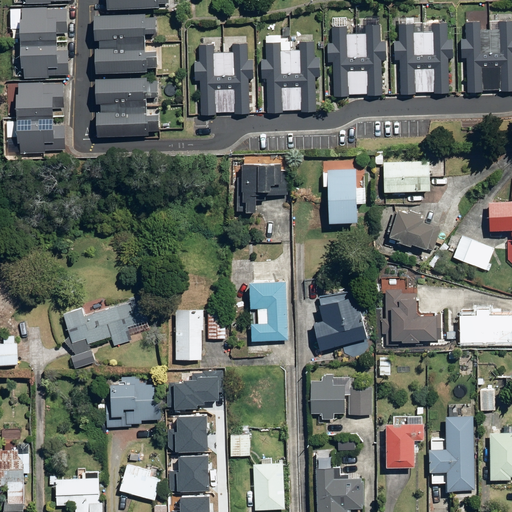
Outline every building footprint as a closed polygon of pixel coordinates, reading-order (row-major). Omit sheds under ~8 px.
[(25,38),(62,38),(62,30),(72,30),(72,7),(25,7),(25,38)] [(150,11),(99,12),(100,37),(104,37),(104,43),(99,44),(100,71),(150,70),(150,66),(159,65),(159,49),(149,49),(149,32),(160,32),(159,16),(150,16),(150,11)] [(421,15),(402,14),(401,39),(395,39),(394,58),(401,58),(400,91),(451,93),(452,56),(456,57),(457,38),(450,38),(451,20),(434,19),(433,30),(420,29),(421,15)] [(483,20),(468,20),(467,37),(464,37),(463,56),(470,57),(468,89),(511,90),(511,17),(503,17),(502,27),(483,27),(483,20)] [(352,18),(334,18),(334,40),(329,41),(330,59),(336,59),(337,96),(385,94),(384,58),(390,58),(389,39),(383,39),(383,23),(366,24),(366,31),(353,31),(352,18)] [(269,34),(269,57),(264,57),(263,77),(270,77),(270,112),(287,112),(287,105),(303,105),(303,111),(324,111),(325,58),(318,58),(318,38),(302,38),(302,48),(293,48),(293,40),(285,40),(285,34),(269,34)] [(62,38),(25,38),(25,74),(72,74),(72,48),(62,48),(62,38)] [(219,44),(203,43),(202,59),(197,59),(196,80),(203,80),(202,114),(221,114),(221,110),(235,111),(234,114),(251,114),(253,78),(256,78),(257,59),(251,58),(252,43),(234,42),(234,50),(219,50),(219,44)] [(151,76),(101,76),(101,99),(104,99),(104,110),(100,110),(100,134),(153,135),(153,129),(162,129),(162,113),(149,113),(150,96),(161,96),(161,80),(151,80),(151,76)] [(22,115),(59,114),(58,107),(68,107),(67,81),(22,82),(22,115)] [(59,114),(22,115),(23,151),(70,150),(69,124),(59,124),(59,114)] [(433,189),(434,160),(413,160),(413,157),(404,157),(404,159),(386,159),(386,188),(433,189)] [(283,171),(283,162),(244,162),(244,165),(235,164),(235,177),(239,177),(239,210),(261,210),(261,189),(276,190),(276,183),(283,183),(283,171)] [(370,199),(370,191),(362,191),(362,164),(333,165),(334,218),(362,218),(362,199),(370,199)] [(276,183),(276,190),(276,194),(289,194),(290,171),(283,171),(283,183),(276,183)] [(511,198),(492,199),(493,228),(511,227),(511,198)] [(427,213),(401,205),(393,233),(403,236),(402,241),(414,244),(414,241),(435,247),(441,224),(425,219),(427,213)] [(495,245),(463,233),(454,255),(486,268),(495,245)] [(509,241),(499,240),(498,256),(508,256),(509,241)] [(292,278),(255,278),(255,338),(292,338),(292,278)] [(372,335),(360,285),(322,294),(327,318),(317,320),(323,347),(372,335)] [(405,287),(388,287),(387,317),(383,316),(383,332),(388,332),(388,345),(428,346),(428,338),(440,338),(441,312),(421,311),(421,296),(415,296),(415,291),(405,291),(405,287)] [(86,305),(67,311),(72,335),(66,339),(77,352),(72,354),(76,366),(97,360),(93,343),(113,337),(116,345),(136,340),(132,325),(150,320),(143,294),(129,298),(129,301),(89,313),(86,305)] [(207,307),(181,305),(179,357),(205,358),(207,307)] [(229,307),(211,306),(211,338),(228,338),(229,307)] [(482,312),(465,312),(464,339),(511,340),(511,311),(504,311),(504,308),(482,307),(482,312)] [(16,341),(16,334),(6,334),(6,342),(0,341),(0,363),(20,363),(20,341),(16,341)] [(395,357),(381,356),(380,373),(394,374),(395,357)] [(473,356),(463,356),(463,373),(472,373),(473,356)] [(337,417),(338,411),(351,411),(373,412),(375,383),(359,383),(359,377),(336,376),(336,373),(326,372),(326,379),(315,378),(313,411),(325,411),(325,417),(337,417)] [(124,380),(116,380),(116,389),(109,389),(108,426),(130,426),(130,421),(144,422),(144,418),(160,418),(161,381),(142,381),(142,374),(124,374),(124,380)] [(497,386),(482,386),(482,410),(497,410),(497,386)] [(428,438),(429,413),(397,413),(397,420),(391,420),(391,464),(418,465),(419,438),(428,438)] [(476,413),(449,413),(450,437),(433,437),(434,479),(450,479),(450,487),(478,487),(476,413)] [(511,430),(494,431),(493,479),(511,479),(511,478),(511,430)] [(252,432),(233,432),(233,454),(252,454),(252,432)] [(33,472),(33,441),(19,440),(19,447),(0,446),(0,482),(11,483),(10,507),(29,508),(30,502),(25,502),(26,472),(33,472)] [(201,441),(181,440),(181,453),(200,453),(201,441)] [(206,498),(219,498),(219,491),(223,491),(223,464),(206,464),(206,459),(199,459),(199,461),(180,460),(179,490),(179,500),(206,501),(206,498)] [(166,471),(131,460),(123,486),(158,497),(166,471)] [(286,461),(257,461),(257,508),(287,508),(286,461)] [(252,464),(243,463),(242,484),(251,484),(252,464)] [(340,465),(319,466),(320,511),(353,511),(354,507),(365,506),(364,476),(341,477),(340,465)] [(105,511),(106,501),(102,501),(102,479),(105,479),(105,470),(85,470),(85,476),(59,476),(59,474),(52,474),(52,484),(60,485),(60,504),(78,505),(77,511),(105,511)] [(170,511),(171,502),(156,502),(156,511),(170,511)]
